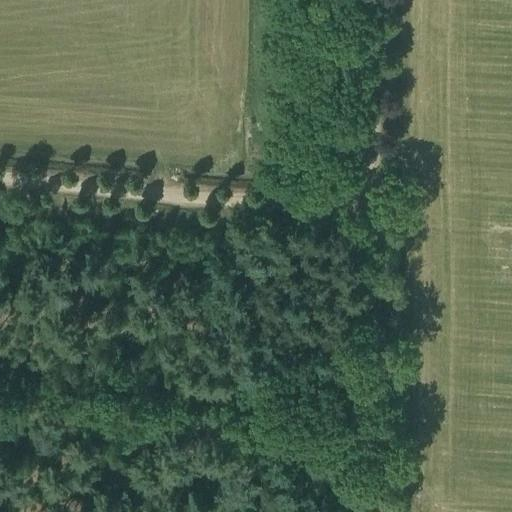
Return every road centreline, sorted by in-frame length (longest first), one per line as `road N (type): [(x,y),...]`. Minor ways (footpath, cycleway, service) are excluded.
road 1 (track): [(375,214),(0,177)]
road 2 (track): [(368,453),(375,214)]
road 3 (track): [(375,214),(377,0)]
